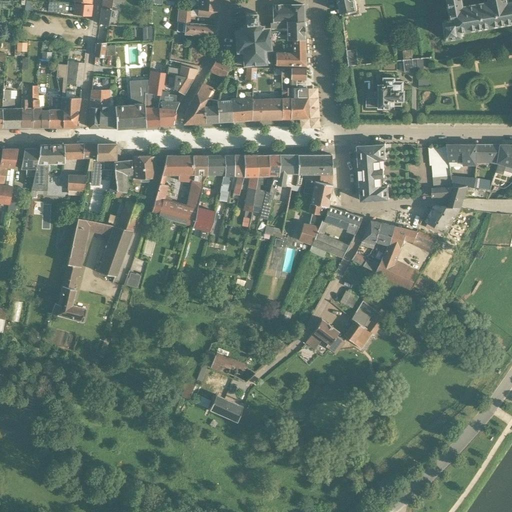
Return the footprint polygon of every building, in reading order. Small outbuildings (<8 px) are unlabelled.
[(102,0),(101,8),(111,10),(111,6),(112,3),(112,0),(102,0)] [(190,15),(214,18),(214,11),(217,11),(217,0),(194,0),(196,1),(197,1),(196,10),(193,10),(190,11),(190,15)] [(338,0),(342,17),(357,14),(354,0),(338,0)] [(511,1),(509,2),(508,0),(443,0),(448,20),(441,21),(445,46),(462,43),(461,39),(511,29),(511,1)] [(72,15),(90,16),(91,5),(59,2),(58,11),(72,12),(72,15)] [(303,5),(272,5),(272,23),(303,22),(303,5)] [(111,10),(109,21),(116,22),(119,7),(111,6),(111,10)] [(111,10),(101,8),(99,24),(108,25),(109,21),(111,10)] [(190,11),(177,10),(176,33),(183,33),(183,34),(215,37),(216,26),(189,24),(190,11)] [(269,32),(269,27),(263,27),(262,24),(260,25),(256,23),(255,12),(244,13),(245,23),(241,28),(241,27),(239,27),(240,30),(234,31),(235,49),(232,50),(233,62),(236,64),(241,64),(242,66),(271,63),(269,50),(270,50),(270,41),(269,32)] [(269,32),(304,31),(303,22),(269,23),(269,27),(269,32)] [(142,41),(151,41),(151,28),(142,29),(142,41)] [(304,31),(269,32),(270,41),(283,41),(304,40),(304,31)] [(305,66),(305,65),(304,40),(283,41),(283,52),(275,52),(275,65),(305,66)] [(17,41),(17,51),(28,51),(28,42),(17,41)] [(171,42),(168,42),(164,64),(167,65),(166,73),(192,78),(197,70),(196,69),(197,67),(169,60),(171,42)] [(96,43),(94,57),(103,58),(106,43),(96,43)] [(114,46),(106,46),(106,56),(114,55),(114,46)] [(411,49),(402,50),(403,60),(413,59),(411,49)] [(346,53),(349,68),(358,67),(356,52),(346,53)] [(405,73),(423,71),(422,58),(403,60),(405,73)] [(224,78),(229,67),(215,60),(209,70),(224,78)] [(68,83),(81,84),(83,64),(67,61),(66,79),(68,80),(68,83)] [(163,91),(167,65),(152,63),(151,71),(149,71),(146,92),(159,95),(160,91),(163,91)] [(66,64),(56,64),(55,77),(62,78),(61,97),(65,97),(66,64)] [(289,76),(289,67),(281,67),(281,76),(289,76)] [(255,82),(256,68),(245,68),(244,81),(255,82)] [(305,69),(289,68),(289,88),(290,119),(307,118),(306,89),(291,89),(291,80),(306,79),(305,69)] [(169,74),(167,84),(182,95),(192,78),(169,74)] [(365,97),(365,107),(378,107),(378,109),(390,109),(391,106),(401,106),(402,101),(405,101),(405,90),(404,90),(404,81),(396,80),(396,77),(382,77),(382,83),(378,84),(378,97),(365,97)] [(428,79),(418,79),(418,87),(428,87),(428,79)] [(146,85),(146,80),(129,81),(130,104),(113,105),(115,128),(145,126),(143,93),(146,92),(147,86),(146,85)] [(211,100),(213,90),(210,89),(201,84),(186,111),(183,124),(204,122),(203,106),(206,99),(211,100)] [(38,96),(37,86),(31,86),(31,108),(32,127),(48,127),(48,109),(43,109),(43,96),(38,96)] [(290,119),(289,88),(283,88),(282,98),(281,98),(281,119),(290,119)] [(3,90),(1,128),(20,127),(20,108),(13,108),(14,90),(3,90)] [(113,91),(91,90),(91,98),(99,99),(98,128),(115,128),(113,105),(113,91)] [(74,92),(65,91),(65,97),(60,97),(59,109),(77,111),(79,98),(74,97),(74,92)] [(158,125),(173,124),(175,110),(182,95),(181,94),(178,98),(175,97),(175,96),(169,95),(169,92),(160,91),(158,108),(158,125)] [(143,93),(145,126),(158,125),(158,108),(150,108),(150,94),(159,96),(159,95),(146,92),(143,93)] [(223,118),(231,116),(232,121),(250,120),(252,93),(235,92),(235,98),(230,98),(231,102),(230,100),(216,101),(217,122),(223,121),(223,118)] [(27,107),(26,96),(21,96),(20,127),(32,127),(31,108),(27,107)] [(48,127),(62,127),(61,110),(59,109),(60,97),(50,98),(50,109),(48,109),(48,127)] [(99,99),(91,98),(88,127),(98,128),(99,99)] [(281,119),(281,98),(252,98),(250,120),(281,119)] [(204,122),(217,122),(216,101),(206,99),(203,106),(204,122)] [(77,111),(61,110),(62,127),(75,128),(77,111)] [(63,145),(64,159),(82,159),(83,144),(63,145)] [(90,171),(90,186),(98,186),(99,179),(96,180),(96,179),(99,179),(100,170),(103,170),(103,160),(115,160),(115,144),(83,144),(82,159),(89,159),(87,171),(90,171)] [(361,201),(363,201),(388,199),(387,185),(382,185),(381,177),(384,177),(383,169),(383,168),(380,168),(380,160),(386,160),(385,144),(357,145),(358,154),(361,201)] [(463,165),(476,165),(476,145),(446,144),(446,147),(450,167),(463,167),(463,165)] [(498,164),(496,173),(503,175),(505,166),(511,167),(511,144),(500,145),(496,163),(498,164)] [(63,163),(63,145),(39,145),(31,186),(30,190),(47,191),(48,163),(63,163)] [(496,163),(500,145),(476,145),(477,163),(494,163),(493,168),(497,169),(498,164),(496,163)] [(0,156),(0,203),(8,205),(17,149),(1,149),(0,156)] [(25,177),(33,177),(38,151),(33,150),(33,149),(24,149),(20,169),(26,169),(25,177)] [(233,177),(233,155),(223,156),(222,174),(218,200),(225,201),(229,184),(228,183),(228,177),(233,177)] [(232,190),(232,193),(238,194),(243,177),(243,155),(233,155),(233,177),(229,189),(232,190)] [(244,211),(241,226),(248,227),(248,219),(249,219),(250,219),(256,175),(256,155),(243,155),(243,176),(243,177),(248,177),(241,209),(244,211)] [(268,176),(268,155),(256,155),(256,175),(252,205),(262,207),(265,191),(259,190),(259,185),(262,184),(262,176),(268,176)] [(276,186),(278,155),(268,155),(268,176),(273,176),(268,192),(265,191),(262,207),(259,218),(266,220),(276,186)] [(276,185),(290,187),(292,174),(296,174),(296,155),(278,155),(276,185)] [(292,174),(290,190),(298,192),(302,174),(322,174),(321,155),(296,155),(296,174),(292,174)] [(322,174),(331,174),(330,155),(321,155),(322,174)] [(131,164),(132,183),(139,183),(149,183),(149,179),(149,178),(148,171),(152,171),(154,156),(132,157),(132,164),(131,164)] [(185,205),(196,209),(202,183),(193,180),(194,175),(192,174),(192,156),(165,156),(161,174),(161,175),(155,197),(170,201),(171,198),(165,196),(168,186),(163,184),(166,175),(178,175),(178,181),(180,181),(180,182),(190,183),(185,205)] [(206,175),(206,156),(192,156),(192,174),(194,175),(193,180),(202,183),(206,175)] [(201,187),(203,188),(203,187),(205,187),(205,189),(209,189),(209,188),(213,188),(217,175),(222,174),(223,156),(206,156),(206,175),(202,183),(201,187)] [(132,178),(131,160),(113,162),(115,190),(116,191),(126,192),(126,179),(132,178)] [(68,174),(67,191),(83,191),(85,175),(68,174)] [(302,223),(297,240),(309,245),(320,219),(323,220),(327,207),(331,185),(331,174),(319,174),(318,182),(305,179),(302,192),(310,195),(306,212),(310,213),(308,224),(302,223)] [(466,187),(475,187),(475,179),(450,177),(452,187),(466,187)] [(492,181),(475,179),(475,187),(490,190),(492,181)] [(19,187),(12,186),(8,210),(16,211),(19,187)] [(460,200),(462,200),(466,187),(452,187),(431,188),(431,197),(448,197),(448,199),(450,199),(450,198),(460,199),(460,200)] [(155,197),(150,214),(192,226),(196,209),(155,197)] [(450,199),(448,199),(447,203),(446,206),(449,206),(449,207),(458,208),(458,207),(460,208),(461,204),(462,200),(460,200),(460,199),(450,198),(450,199)] [(109,214),(106,224),(132,230),(140,206),(125,201),(118,218),(109,214)] [(445,231),(460,208),(458,207),(458,208),(449,207),(449,206),(446,206),(446,207),(434,205),(426,222),(445,231)] [(192,228),(208,233),(213,211),(197,207),(196,207),(192,228)] [(363,218),(327,207),(323,220),(320,219),(310,245),(325,250),(343,258),(349,246),(322,235),(326,223),(347,229),(346,232),(347,232),(355,235),(363,218)] [(114,276),(132,230),(106,224),(77,218),(76,221),(56,304),(54,303),(51,312),(82,322),(85,308),(72,304),(75,289),(73,289),(78,267),(80,268),(88,232),(108,236),(98,265),(96,265),(94,270),(114,276)] [(361,245),(373,249),(376,242),(384,224),(371,221),(361,245)] [(273,234),(274,226),(266,224),(265,232),(273,234)] [(380,249),(385,251),(394,227),(384,224),(376,242),(382,244),(380,249)] [(412,242),(418,232),(394,227),(385,250),(376,272),(411,290),(420,271),(397,260),(404,240),(412,242)] [(412,242),(412,245),(433,254),(439,240),(418,232),(412,242)] [(308,252),(322,258),(325,250),(311,245),(308,252)] [(356,252),(351,260),(363,266),(367,259),(356,252)] [(368,257),(363,266),(376,272),(379,264),(368,257)] [(140,276),(129,272),(126,285),(137,288),(140,276)] [(357,297),(345,290),(339,302),(351,309),(357,297)] [(19,321),(24,302),(14,300),(10,319),(19,321)] [(388,323),(375,312),(369,321),(367,320),(369,317),(356,308),(351,317),(350,318),(352,320),(342,335),(360,349),(371,333),(373,335),(380,326),(383,329),(388,323)] [(312,333),(305,342),(313,348),(321,339),(327,343),(325,346),(335,354),(344,342),(335,335),(338,332),(320,319),(312,333)] [(216,353),(226,356),(227,352),(217,348),(216,353)] [(254,373),(255,370),(238,362),(206,349),(201,363),(244,382),(254,373)] [(206,367),(202,366),(196,381),(200,382),(206,367)] [(194,386),(185,382),(182,390),(180,397),(189,400),(194,386)] [(23,389),(22,407),(37,408),(38,390),(23,389)] [(242,406),(216,395),(209,410),(235,422),(242,406)]
